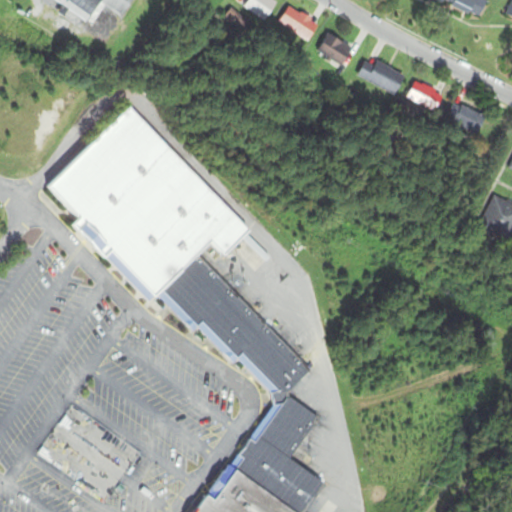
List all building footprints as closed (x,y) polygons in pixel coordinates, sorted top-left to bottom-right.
[(53,0),(65,7),(58,17),(72,26),(77,17),(92,27),(105,7),(122,18),(134,0),(53,0)] [(279,4),(273,0),(245,0),(242,5),(265,23),(279,4)] [(431,0),(477,21),(486,2),(482,0),(431,0)] [(280,21),(307,44),(319,29),(292,7),(280,21)] [(344,69),(354,50),(328,36),(317,55),(344,69)] [(406,78),(368,59),(358,79),(396,98),(406,78)] [(436,115),(445,99),(417,83),(408,99),(436,115)] [(478,138),(487,120),(456,104),(447,122),(478,138)] [(274,406),(199,511),(319,511),(328,501),(328,487),(293,462),(322,421),(293,400),(293,396),(309,372),(310,352),(194,270),(210,247),(228,259),(257,217),(112,116),(45,211),(175,302),(148,300),(275,389),(274,406)] [(509,245),(511,240),(511,206),(494,198),(478,230),(509,245)]
